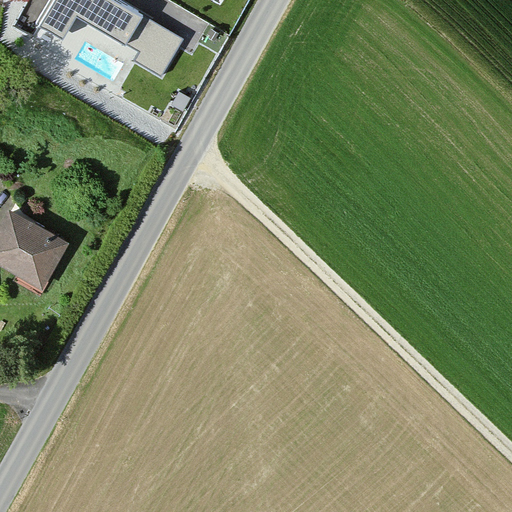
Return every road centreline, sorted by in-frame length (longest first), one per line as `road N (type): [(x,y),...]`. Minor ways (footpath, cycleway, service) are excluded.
road 1 (unclassified): [(0,504),(279,0)]
road 2 (track): [(196,152),(511,459)]
